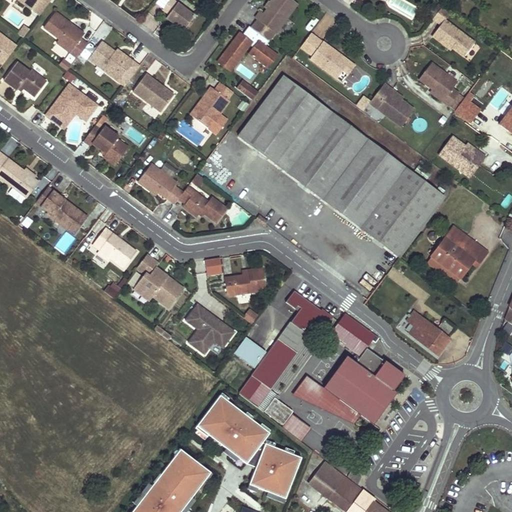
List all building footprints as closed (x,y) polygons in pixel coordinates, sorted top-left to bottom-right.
[(15,0),(38,17),(47,5),(39,0),(15,0)] [(193,16),(170,0),(167,0),(161,9),(167,14),(164,18),(182,31),(193,16)] [(256,20),(274,33),(296,4),(290,0),(269,0),(268,3),(269,4),(266,9),(262,14),(259,11),(254,18),(256,20)] [(449,13),(441,7),(431,20),(439,26),(431,37),(445,48),(447,46),(451,49),(462,58),(473,43),(443,21),(449,13)] [(76,58),(86,44),(79,39),(81,37),(64,24),(66,21),(54,13),(42,28),(58,39),(55,43),(76,58)] [(274,33),(256,20),(250,28),(268,41),(274,33)] [(81,37),(83,34),(66,21),(64,24),(81,37)] [(17,35),(22,38),(28,30),(23,26),(17,35)] [(263,47),(268,41),(250,28),(248,26),(241,35),(239,34),(217,63),(228,71),(248,45),(251,47),(248,52),(267,67),(275,56),(263,47)] [(0,64),(2,66),(16,47),(0,35),(0,64)] [(309,35),(300,47),(312,56),(309,59),(336,80),(348,63),(340,56),(338,59),(334,56),(336,54),(322,43),(321,43),(309,35)] [(87,59),(95,44),(89,40),(80,55),(87,59)] [(113,52),(100,42),(87,59),(112,78),(116,73),(122,77),(132,62),(126,57),(124,60),(113,52)] [(126,57),(116,50),(113,52),(124,60),(126,57)] [(58,66),(66,71),(70,65),(63,60),(58,66)] [(138,66),(132,62),(122,77),(118,82),(123,86),(138,66)] [(34,97),(45,82),(30,71),(28,73),(15,63),(2,81),(16,91),(16,90),(19,86),(23,89),(34,97)] [(354,67),(348,63),(336,80),(341,84),(354,67)] [(455,84),(429,64),(417,80),(431,91),(443,100),(440,103),(447,108),(457,95),(450,90),(455,84)] [(74,77),(66,71),(62,77),(70,83),(74,77)] [(118,82),(122,77),(116,73),(112,78),(118,82)] [(161,87),(144,74),(131,92),(159,113),(172,95),(164,89),(163,91),(160,89),(161,87)] [(331,113),(283,77),(238,137),(286,173),(331,113)] [(227,100),(232,93),(220,84),(214,91),(210,88),(200,101),(204,104),(202,107),(197,106),(192,112),(193,119),(217,136),(227,122),(219,115),(220,114),(228,103),(229,102),(227,100)] [(257,94),(243,84),(238,91),(252,101),(257,94)] [(87,119),(96,106),(94,104),(85,98),(68,85),(45,116),(60,128),(74,109),(87,119)] [(390,92),(381,85),(372,98),(379,104),(374,111),(398,128),(411,111),(398,101),(388,94),(390,92)] [(443,100),(431,91),(428,94),(440,103),(443,100)] [(399,99),(390,92),(388,94),(398,101),(399,99)] [(88,93),(85,98),(94,104),(97,100),(88,93)] [(379,104),(372,98),(367,105),(374,111),(379,104)] [(460,99),(454,112),(473,120),(479,108),(460,99)] [(511,105),(499,124),(511,134),(511,105)] [(84,121),(87,119),(74,109),(60,128),(63,130),(75,114),(84,121)] [(444,197),(331,113),(286,173),(399,257),(444,197)] [(426,129),(425,118),(413,120),(415,131),(426,129)] [(93,126),(82,141),(89,146),(90,144),(100,151),(104,154),(102,156),(101,157),(113,166),(126,148),(115,140),(116,138),(102,127),(99,131),(93,126)] [(465,147),(452,137),(438,155),(462,172),(467,165),(475,170),(479,165),(484,157),(477,151),(475,154),(465,147)] [(477,151),(467,144),(465,147),(475,154),(477,151)] [(23,172),(0,154),(0,178),(27,199),(38,183),(34,180),(23,172)] [(166,163),(163,168),(173,175),(176,169),(166,163)] [(157,192),(173,205),(177,199),(182,193),(174,187),(177,184),(151,164),(137,182),(150,192),(152,189),(157,192)] [(469,178),(475,170),(467,165),(462,172),(469,178)] [(35,178),(25,170),(23,172),(34,180),(35,178)] [(204,180),(197,175),(190,183),(198,188),(204,180)] [(207,203),(187,187),(182,193),(177,199),(184,205),(182,207),(195,218),(198,215),(200,213),(203,215),(215,224),(226,211),(210,198),(207,203)] [(60,199),(46,188),(35,203),(67,227),(66,229),(73,235),(86,218),(63,201),(62,202),(59,200),(60,199)] [(267,222),(258,215),(254,220),(263,227),(267,222)] [(135,252),(104,228),(91,245),(98,251),(109,259),(123,269),(135,252)] [(459,250),(468,239),(453,228),(444,239),(459,250)] [(54,247),(64,254),(75,237),(64,231),(54,247)] [(459,250),(444,239),(428,261),(456,283),(471,265),(482,250),(468,239),(459,250)] [(486,253),(482,250),(471,265),(475,268),(486,253)] [(98,251),(95,255),(106,263),(109,259),(98,251)] [(155,268),(157,265),(145,256),(136,269),(144,275),(132,290),(148,302),(152,297),(168,309),(183,289),(166,277),(165,279),(160,276),(162,274),(155,268)] [(204,259),(206,276),(221,274),(219,257),(204,259)] [(240,276),(222,279),(225,294),(227,296),(263,291),(260,267),(246,269),(247,275),(240,276)] [(112,298),(117,291),(108,286),(104,292),(112,298)] [(320,311),(294,292),(286,303),(298,311),(251,376),(269,389),(312,332),(308,330),(315,319),(326,327),(332,318),(322,310),(320,311)] [(187,344),(203,356),(213,343),(222,349),(234,333),(221,323),(219,326),(216,324),(218,321),(196,305),(184,321),(197,331),(187,344)] [(251,324),(258,315),(249,308),(242,317),(251,324)] [(329,334),(352,351),(365,332),(367,329),(344,313),(329,334)] [(437,330),(414,313),(408,321),(416,327),(410,334),(437,356),(450,341),(448,339),(453,334),(441,325),(437,330)] [(367,333),(365,332),(352,351),(360,357),(355,364),(346,357),(323,389),(339,401),(342,397),(360,410),(358,413),(361,416),(374,425),(390,402),(387,400),(393,390),(404,375),(366,348),(371,341),(374,343),(378,338),(368,331),(367,333)] [(234,353),(254,367),(265,351),(245,337),(234,353)] [(269,389),(251,376),(238,393),(256,407),(269,389)] [(355,425),(361,416),(358,413),(360,410),(342,397),(339,401),(323,389),(306,377),(292,397),(355,425)] [(272,398),(276,401),(279,396),(269,389),(256,407),(263,412),(263,411),(272,398)] [(397,392),(393,390),(387,400),(390,402),(397,392)] [(197,424),(247,461),(270,430),(221,393),(197,424)] [(263,411),(282,424),(285,420),(289,414),(291,412),(276,401),(272,398),(263,411)] [(309,429),(289,414),(285,420),(282,424),(280,427),(299,442),(309,429)] [(265,440),(249,482),(287,497),(304,456),(265,440)] [(181,446),(130,511),(180,511),(212,470),(181,446)] [(374,500),(325,461),(309,483),(346,511),(384,511),(372,503),(374,500)] [(234,511),(240,503),(230,497),(221,511),(234,511)] [(266,511),(241,502),(237,511),(266,511)]
